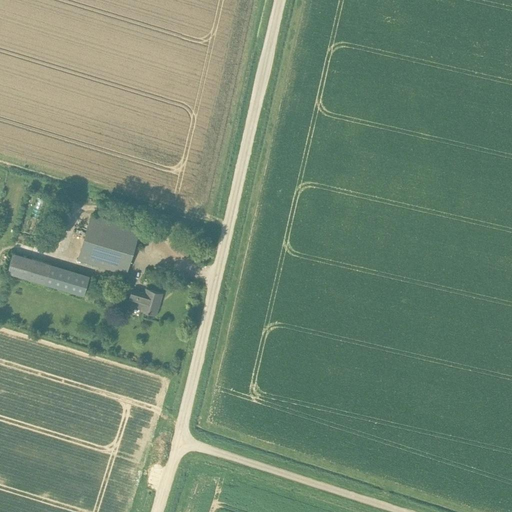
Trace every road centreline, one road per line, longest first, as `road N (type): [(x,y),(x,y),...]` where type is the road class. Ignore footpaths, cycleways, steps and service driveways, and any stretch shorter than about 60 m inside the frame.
road 1 (unclassified): [(181,447),(280,0)]
road 2 (unclassified): [(386,511),(181,447)]
